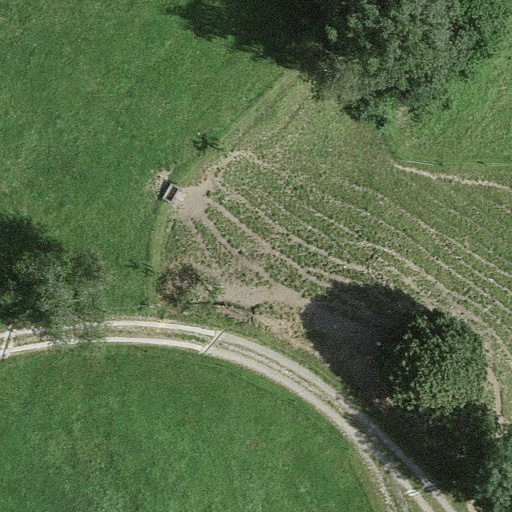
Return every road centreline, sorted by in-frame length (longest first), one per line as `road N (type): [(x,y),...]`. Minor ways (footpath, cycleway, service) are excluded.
road 1 (track): [(0,355),(151,337),(249,363),(323,403),(403,467),(430,511)]
road 2 (track): [(390,511),(373,464),(323,403)]
